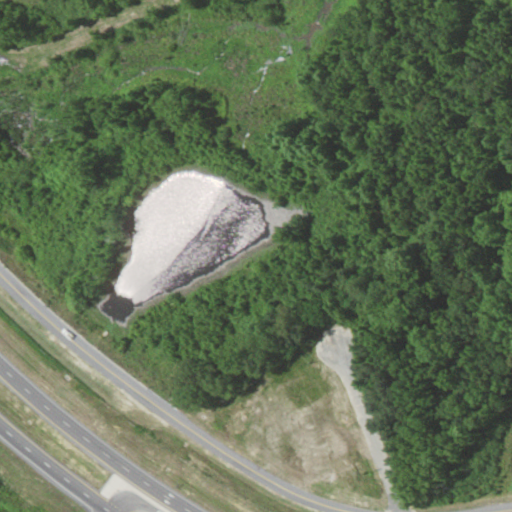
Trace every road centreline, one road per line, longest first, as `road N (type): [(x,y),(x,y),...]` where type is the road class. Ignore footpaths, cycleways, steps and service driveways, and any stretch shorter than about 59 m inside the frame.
road 1 (residential): [(511,508),(348,510),(300,494),(161,407),(0,273)]
road 2 (trunk): [(193,511),(102,451),(0,362)]
road 3 (residential): [(404,511),(331,340)]
road 4 (trunk): [(0,423),(112,511)]
